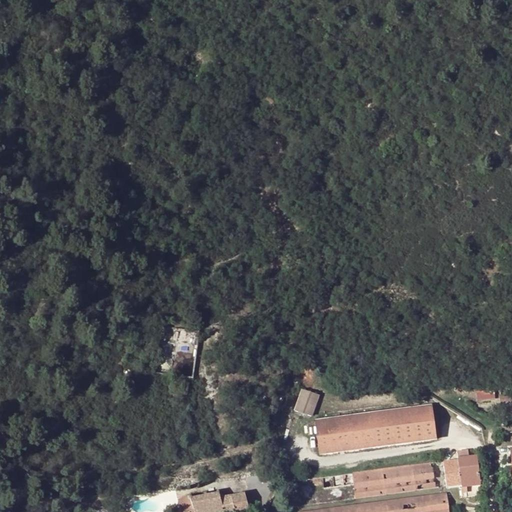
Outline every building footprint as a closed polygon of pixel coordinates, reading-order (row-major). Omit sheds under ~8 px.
[(496,386),(474,384),(473,398),(495,400),(496,386)] [(317,399),(304,393),(297,410),(309,415),(317,399)] [(511,396),(501,397),(501,405),(511,404),(511,396)] [(432,406),(316,421),(321,454),(436,439),(432,406)] [(478,457),(460,459),(463,487),(481,485),(478,457)] [(457,460),(443,461),(446,483),(460,481),(457,460)] [(443,461),(352,473),(355,498),(447,486),(446,483),(443,461)] [(220,493),(207,495),(211,511),(247,511),(249,511),(244,494),(221,498),(220,493)] [(449,511),(447,494),(308,511),(449,511)] [(211,511),(207,495),(192,497),(194,511),(186,511),(211,511)]
